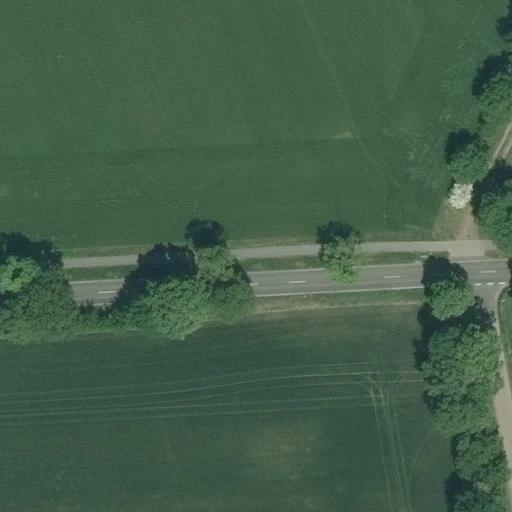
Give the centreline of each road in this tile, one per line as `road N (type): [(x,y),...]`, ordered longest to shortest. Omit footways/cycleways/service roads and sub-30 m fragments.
road 1 (tertiary): [(0,297),(478,274)]
road 2 (unclassified): [(511,464),(478,274)]
